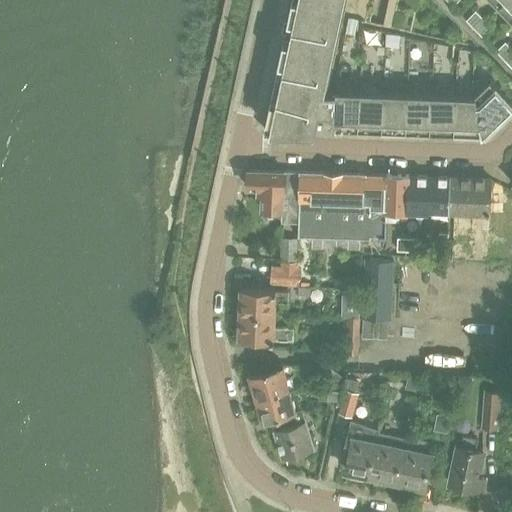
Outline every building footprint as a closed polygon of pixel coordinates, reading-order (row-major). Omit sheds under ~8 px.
[(292,0),(264,125),(315,130),(320,108),(334,108),(335,88),(318,87),(337,0),(292,0)] [(511,0),(503,0),(498,5),(511,19),(511,0)] [(477,10),(467,19),(475,27),(485,18),(477,10)] [(485,18),(475,27),(483,36),(493,27),(485,18)] [(511,47),(506,41),(497,49),(505,58),(511,51),(511,47)] [(511,101),(490,78),(473,78),(472,86),(483,133),(511,104),(511,101)] [(359,81),(335,80),(335,88),(334,108),(333,126),(357,127),(359,81)] [(383,82),(359,81),(357,127),(381,128),(383,82)] [(407,83),(383,82),(381,128),(405,129),(407,83)] [(431,84),(407,83),(405,129),(429,130),(431,84)] [(455,85),(431,84),(429,130),(453,131),(455,85)] [(472,86),(455,85),(453,131),(483,133),(472,86)] [(283,220),(299,221),(301,169),(249,168),(248,186),(259,187),(258,194),(263,194),(263,207),(283,208),(283,220)] [(301,169),(299,221),(299,234),(363,237),(366,172),(301,169)] [(366,172),(363,237),(371,237),(371,234),(385,235),(387,172),(366,172)] [(387,172),(385,235),(386,235),(387,209),(408,210),(409,173),(387,172)] [(409,173),(408,210),(428,211),(429,174),(411,174),(411,173),(409,173)] [(429,174),(428,211),(429,211),(429,228),(438,228),(438,209),(450,209),(451,175),(429,174)] [(451,175),(450,209),(454,209),(453,256),(487,255),(490,210),(491,177),(451,175)] [(438,245),(447,245),(448,233),(439,233),(438,245)] [(406,249),(407,237),(397,236),(397,248),(406,249)] [(297,260),(297,237),(281,237),(280,259),(297,260)] [(415,237),(407,237),(406,249),(415,249),(415,237)] [(362,314),(364,314),(363,336),(389,337),(389,316),(392,316),(394,259),(365,258),(362,314)] [(281,259),(281,264),(272,264),(270,283),(298,285),(300,266),(299,266),(299,261),(281,259)] [(241,286),(240,311),(276,312),(276,299),(289,300),(290,288),(278,287),(241,286)] [(347,314),(359,314),(360,289),(342,288),(341,314),(347,314)] [(276,312),(240,311),(239,336),(295,338),(295,325),(275,325),(276,312)] [(358,351),(359,314),(347,314),(346,351),(358,351)] [(250,374),(256,396),(257,397),(290,387),(283,364),(250,374)] [(339,386),(345,378),(330,366),(324,374),(339,386)] [(416,388),(419,376),(409,374),(406,386),(416,388)] [(344,387),(346,388),(339,412),(353,416),(360,392),(357,391),(359,379),(346,376),(344,387)] [(458,389),(470,391),(472,379),(461,376),(458,389)] [(290,387),(257,397),(264,420),(273,417),(303,409),(303,407),(297,409),(290,387)] [(485,389),(484,397),(482,427),(499,428),(501,398),(501,391),(485,389)] [(342,400),(345,391),(329,390),(329,399),(342,400)] [(303,409),(273,417),(284,455),(314,446),(303,409)] [(438,412),(435,429),(448,431),(452,415),(438,412)] [(353,419),(351,424),(344,450),(350,452),(347,468),(369,473),(378,431),(380,431),(381,427),(353,419)] [(369,473),(396,479),(406,437),(380,431),(378,431),(369,473)] [(485,489),(487,477),(479,475),(484,449),(476,447),(478,437),(464,434),(462,444),(459,444),(451,482),(485,489)] [(406,437),(396,479),(426,486),(434,450),(417,447),(418,440),(406,437)]
